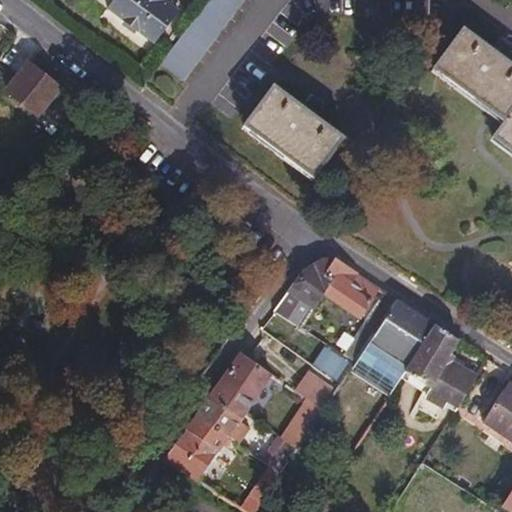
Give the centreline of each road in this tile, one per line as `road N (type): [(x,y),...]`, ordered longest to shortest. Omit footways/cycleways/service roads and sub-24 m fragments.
road 1 (residential): [(5,0),(314,238)]
road 2 (residential): [(314,238),(114,511)]
road 3 (residential): [(314,238),(511,362)]
